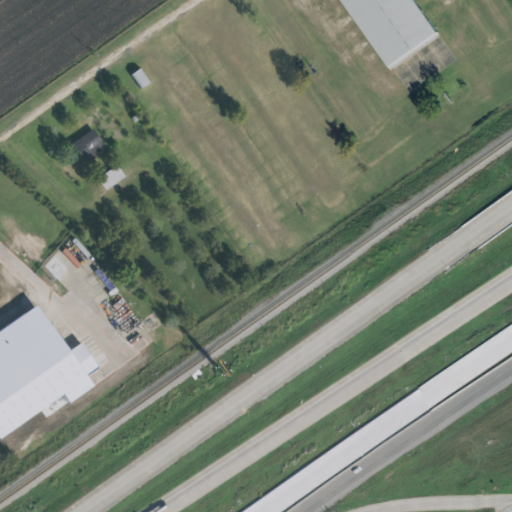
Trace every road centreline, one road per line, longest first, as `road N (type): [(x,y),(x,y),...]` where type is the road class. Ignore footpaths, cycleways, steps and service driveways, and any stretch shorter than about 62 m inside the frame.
road 1 (tertiary): [(511,208),(82,511)]
road 2 (motorway): [(511,265),(156,511)]
road 3 (motorway): [(256,511),(511,336)]
road 4 (residential): [(196,0),(0,139)]
